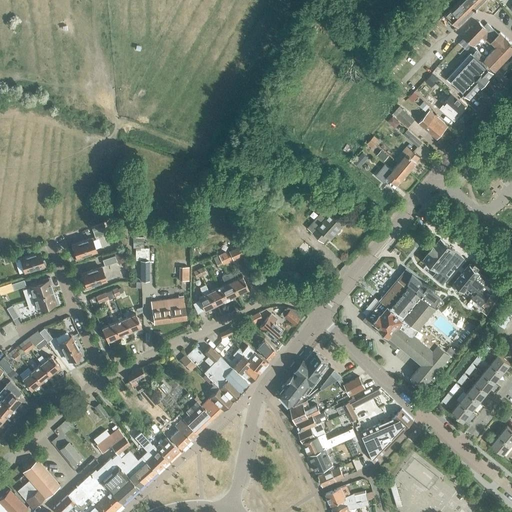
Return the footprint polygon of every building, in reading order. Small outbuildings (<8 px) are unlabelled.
[(458,0),(445,13),(457,25),(483,0),(458,0)] [(473,26),(506,58),(511,51),(511,43),(505,37),(500,32),(498,34),(487,23),(484,27),(480,23),(477,25),(475,23),(473,26)] [(496,68),(506,58),(473,26),(463,36),(464,36),(473,45),(473,44),(481,36),(494,48),(485,58),(496,68)] [(473,60),(450,84),(470,101),(492,77),(473,60)] [(431,88),(439,79),(432,74),(424,82),(431,88)] [(460,115),(467,107),(451,93),(444,100),(442,98),(440,100),(444,103),(439,108),(449,118),(454,112),(457,114),(458,113),(460,115)] [(434,111),(439,106),(429,96),(424,101),(434,111)] [(396,116),(408,127),(414,119),(403,109),(396,116)] [(436,138),(447,126),(434,115),(431,119),(426,115),(420,122),(425,126),(424,127),(436,138)] [(407,139),(417,147),(422,141),(412,133),(407,139)] [(367,143),(372,147),(378,140),(373,135),(367,143)] [(399,163),(409,171),(416,162),(416,161),(420,157),(410,149),(399,163)] [(352,162),(361,170),(366,164),(357,156),(352,162)] [(401,181),(409,171),(399,163),(395,167),(392,164),(389,163),(387,166),(389,168),(384,174),(379,170),(375,175),(387,185),(391,180),(396,185),(400,180),(401,181)] [(327,237),(330,239),(344,223),(331,211),(312,232),(323,241),(327,237)] [(103,222),(91,226),(91,227),(93,231),(105,227),(104,222),(103,222)] [(105,227),(93,231),(95,237),(107,233),(105,227)] [(148,247),(143,247),(143,237),(133,237),(133,248),(135,248),(135,260),(139,260),(139,280),(149,280),(148,247)] [(228,250),(233,260),(246,254),(238,237),(233,239),(237,246),(228,250)] [(91,238),(72,244),(75,253),(73,253),(75,260),(83,258),(82,256),(94,252),(95,251),(91,238)] [(429,251),(423,258),(437,270),(433,276),(442,283),(448,276),(445,273),(454,263),(457,265),(463,258),(454,250),(440,238),(434,246),(433,245),(428,250),(429,251)] [(17,259),(14,260),(19,273),(24,271),(38,267),(38,269),(46,266),(44,260),(42,260),(39,252),(20,258),(17,259)] [(15,253),(2,257),(4,263),(14,260),(17,259),(15,253)] [(101,259),(104,266),(117,262),(115,255),(101,259)] [(227,273),(237,294),(248,289),(241,275),(236,278),(232,271),(231,271),(224,256),(219,259),(222,264),(223,264),(227,273)] [(461,273),(454,283),(463,291),(467,287),(475,293),(472,297),(480,304),(496,285),(487,278),(484,282),(476,276),(479,272),(470,264),(464,271),(468,274),(466,277),(461,273)] [(101,267),(82,273),(84,282),(83,282),(85,289),(92,286),(92,285),(105,280),(101,267)] [(179,280),(188,280),(188,267),(179,267),(179,280)] [(226,299),(237,294),(227,273),(221,276),(224,283),(219,286),(226,299)] [(43,281),(29,286),(33,297),(52,291),(50,284),(52,283),(50,277),(42,280),(43,281)] [(11,283),(13,290),(26,286),(24,279),(11,283)] [(431,312),(439,301),(413,281),(410,285),(409,285),(405,290),(390,308),(387,306),(387,307),(382,303),(377,303),(369,313),(370,317),(373,320),(373,321),(380,327),(379,328),(421,363),(411,376),(424,386),(450,354),(438,344),(433,350),(413,333),(431,312)] [(215,305),(208,291),(205,286),(199,288),(202,294),(197,297),(199,300),(192,303),(197,313),(215,305)] [(215,305),(226,299),(219,286),(208,291),(215,305)] [(115,298),(114,295),(112,289),(100,294),(103,300),(108,298),(109,301),(111,300),(112,304),(117,302),(115,298)] [(52,291),(33,297),(37,309),(50,304),(51,306),(58,304),(56,297),(54,298),(52,291)] [(151,302),(154,324),(187,320),(184,301),(168,303),(168,300),(151,302)] [(511,311),(511,304),(507,301),(503,307),(511,311)] [(12,304),(6,308),(12,319),(19,316),(12,304)] [(510,318),(511,315),(511,311),(503,307),(500,312),(510,318)] [(283,316),(293,324),(298,317),(289,309),(283,316)] [(248,317),(251,323),(261,318),(258,312),(248,317)] [(507,323),(510,318),(500,312),(497,317),(507,323)] [(123,318),(129,332),(140,327),(134,313),(123,318)] [(267,338),(271,342),(281,330),(272,322),(274,319),(269,315),(259,327),(269,335),(267,338)] [(504,329),(507,323),(497,317),(494,322),(504,329)] [(118,336),(129,332),(123,318),(112,322),(118,336)] [(237,325),(240,330),(248,325),(244,320),(237,325)] [(106,341),(118,336),(112,322),(101,327),(106,341)] [(226,329),(228,334),(236,331),(234,326),(226,329)] [(39,331),(47,341),(51,337),(44,328),(39,331)] [(221,338),(228,334),(226,329),(219,333),(221,338)] [(21,348),(25,353),(43,339),(36,330),(23,341),(26,344),(21,348)] [(70,336),(58,343),(68,361),(76,356),(77,358),(83,355),(79,348),(77,349),(70,336)] [(257,350),(268,360),(276,351),(265,341),(257,350)] [(481,351),(485,355),(491,347),(487,344),(481,351)] [(258,372),(267,362),(247,345),(241,352),(243,355),(243,356),(245,357),(245,356),(248,360),(246,362),(258,372)] [(186,355),(196,365),(196,364),(204,355),(195,346),(186,355)] [(205,374),(232,401),(241,392),(248,384),(228,364),(210,346),(204,352),(207,356),(204,359),(210,365),(203,372),(205,374)] [(248,360),(245,356),(245,357),(243,356),(243,355),(241,352),(238,348),(232,355),(238,360),(232,366),(250,382),(258,372),(246,362),(248,360)] [(186,355),(184,353),(179,359),(191,370),(196,365),(186,355)] [(490,363),(502,373),(510,363),(498,353),(490,363)] [(473,361),(477,365),(483,357),(479,354),(473,361)] [(40,363),(50,375),(59,367),(50,355),(40,363)] [(320,375),(306,362),(278,393),(290,405),(306,401),(301,396),(320,375)] [(40,382),(50,375),(40,363),(31,370),(40,382)] [(465,371),(469,374),(475,367),(471,363),(465,371)] [(494,383),(502,373),(490,363),(482,373),(494,383)] [(129,381),(132,386),(136,383),(135,380),(144,374),(141,367),(126,375),(129,381)] [(30,390),(40,382),(31,370),(21,378),(30,390)] [(457,381),(461,384),(467,376),(463,373),(457,381)] [(486,392),(494,383),(482,373),(474,383),(486,392)] [(223,410),(232,401),(205,374),(202,376),(209,383),(210,383),(212,384),(210,386),(215,390),(209,397),(221,409),(223,410)] [(344,384),(349,395),(364,387),(359,376),(344,384)] [(323,393),(335,383),(330,379),(321,391),(323,393)] [(136,394),(132,386),(129,381),(124,384),(131,397),(136,394)] [(449,390),(453,394),(460,386),(455,383),(449,390)] [(478,402),(486,392),(474,383),(467,392),(478,402)] [(0,398),(1,399),(13,409),(21,400),(10,390),(5,395),(0,390),(0,398)] [(442,400),(446,403),(452,396),(448,392),(442,400)] [(471,411),(478,402),(467,392),(459,402),(471,411)] [(212,418),(221,409),(209,397),(201,406),(212,418)] [(352,409),(357,418),(367,413),(359,398),(349,404),(352,409)] [(0,414),(5,418),(13,409),(1,399),(0,400),(0,414)] [(296,423),(319,412),(317,406),(309,409),(307,402),(290,408),(296,423)] [(352,409),(349,404),(349,402),(342,406),(346,412),(352,409)] [(463,421),(471,411),(459,402),(451,412),(463,421)] [(93,407),(103,420),(109,416),(99,403),(93,407)] [(196,433),(212,418),(201,406),(184,421),(196,433)] [(374,462),(408,426),(408,425),(411,422),(413,420),(402,408),(401,408),(392,417),(362,431),(361,432),(374,462)] [(299,431),(316,423),(314,420),(326,414),(324,409),(319,412),(296,423),(299,431)] [(350,421),(357,418),(352,409),(346,412),(350,421)] [(196,433),(184,421),(182,419),(177,423),(179,425),(176,428),(178,429),(179,427),(191,439),(196,433)] [(312,439),(321,434),(319,430),(323,428),(320,421),(316,423),(299,431),(298,431),(303,442),(312,438),(312,439)] [(499,434),(511,444),(511,442),(511,428),(507,424),(499,434)] [(185,444),(191,439),(179,427),(178,429),(174,432),(185,444)] [(110,445),(123,436),(117,428),(96,444),(101,452),(110,445)] [(355,435),(355,434),(352,428),(327,439),(324,433),(321,434),(312,439),(312,438),(303,442),(308,455),(318,450),(323,448),(323,449),(325,448),(355,435)] [(147,450),(143,454),(141,456),(156,472),(168,461),(168,460),(155,447),(152,444),(151,445),(139,432),(133,438),(139,445),(142,442),(150,452),(149,453),(147,450)] [(180,449),(185,444),(174,432),(169,438),(180,449)] [(503,454),(511,444),(499,434),(491,444),(503,454)] [(116,453),(121,450),(129,443),(123,436),(110,445),(116,453)] [(155,447),(168,460),(179,450),(166,437),(162,441),(160,440),(157,442),(159,444),(155,447)] [(66,445),(60,450),(73,465),(81,458),(73,449),(71,451),(66,445)] [(318,450),(308,455),(316,472),(321,469),(323,472),(334,467),(331,462),(325,449),(325,448),(323,449),(323,448),(318,450)] [(143,454),(136,459),(129,449),(124,453),(121,450),(116,453),(131,470),(143,483),(156,472),(141,456),(143,454)] [(138,488),(123,471),(111,458),(110,458),(116,465),(106,475),(100,469),(97,472),(94,469),(90,472),(121,503),(138,488)] [(22,471),(44,497),(59,485),(37,459),(22,471)] [(318,476),(322,486),(343,476),(339,466),(318,476)] [(102,511),(111,511),(121,503),(90,472),(89,474),(67,494),(79,506),(89,497),(102,511)] [(17,490),(32,508),(44,497),(29,480),(17,490)] [(351,503),(368,499),(374,498),(373,491),(365,493),(364,490),(353,493),(345,497),(340,487),(325,493),(332,508),(347,505),(347,504),(351,503)] [(0,496),(0,503),(8,511),(22,511),(28,507),(9,488),(0,496)] [(84,511),(79,506),(67,494),(53,508),(56,511),(84,511)] [(102,511),(89,497),(79,506),(84,511),(102,511)] [(332,511),(348,511),(348,510),(363,506),(363,505),(369,504),(368,499),(351,503),(347,504),(347,505),(332,508),(332,511)] [(8,511),(0,503),(0,511),(8,511)]
